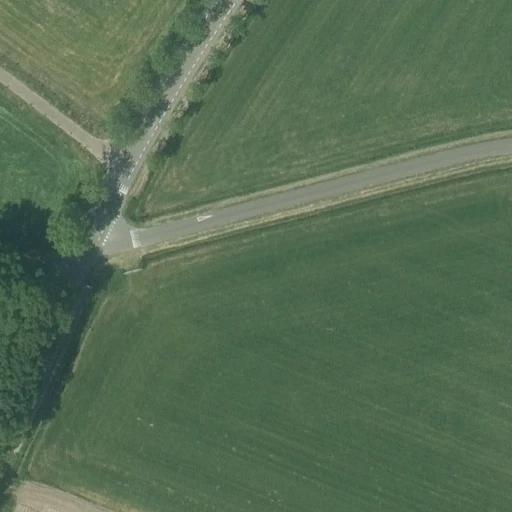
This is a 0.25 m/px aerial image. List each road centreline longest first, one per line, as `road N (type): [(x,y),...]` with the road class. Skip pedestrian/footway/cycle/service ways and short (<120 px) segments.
road 1 (unclassified): [(511,150),(83,254)]
road 2 (tertiary): [(83,254),(174,87),(232,0)]
road 3 (tertiary): [(0,433),(83,254)]
